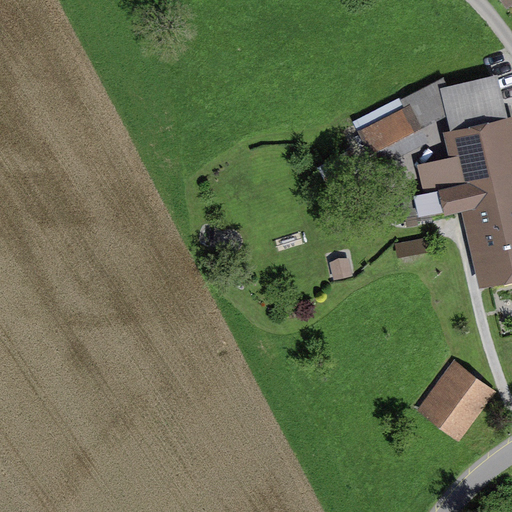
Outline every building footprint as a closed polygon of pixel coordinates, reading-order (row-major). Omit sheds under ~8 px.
[(463,212),(480,289),(511,281),(511,120),(509,121),(499,77),(448,88),(441,90),(447,116),(451,134),(444,136),(449,160),(433,164),(434,169),(420,172),(426,195),(443,191),(449,216),(463,212)] [(351,127),(368,158),(447,116),(441,90),(448,88),(443,79),(351,127)] [(327,181),(358,165),(351,151),(320,167),(327,181)] [(426,238),(397,243),(399,254),(428,249),(426,238)] [(495,391),(452,358),(413,409),(456,442),(495,391)]
